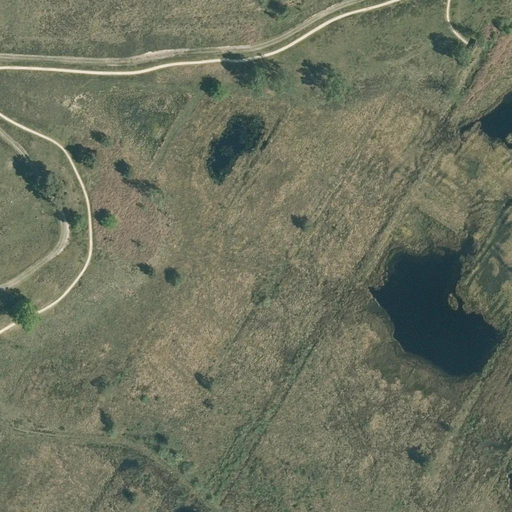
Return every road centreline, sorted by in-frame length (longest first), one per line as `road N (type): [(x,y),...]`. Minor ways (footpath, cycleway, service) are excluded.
road 1 (track): [(359,0),(243,50),(120,63),(0,55)]
road 2 (track): [(0,131),(25,155),(64,230),(53,253),(0,287)]
